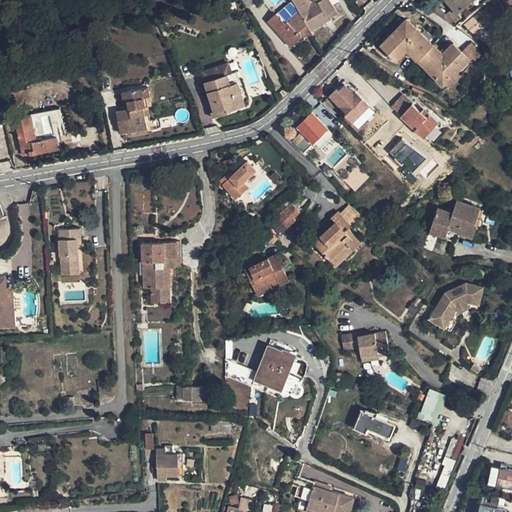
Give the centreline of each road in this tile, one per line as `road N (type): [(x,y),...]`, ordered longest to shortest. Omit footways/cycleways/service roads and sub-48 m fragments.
road 1 (residential): [(0,181),(248,134),(282,111),(389,0)]
road 2 (residential): [(450,511),(511,365)]
road 3 (residential): [(404,511),(407,499),(302,453)]
